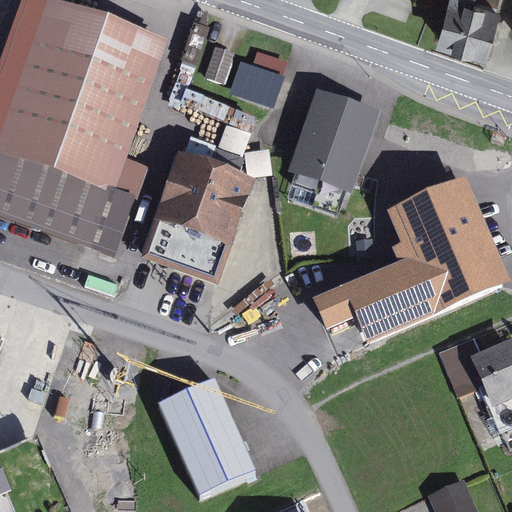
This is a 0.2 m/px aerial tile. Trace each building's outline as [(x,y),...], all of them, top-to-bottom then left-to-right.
[(473,0),(453,0),(441,45),(484,57),(496,16),(471,9),(473,0)] [(0,173),(0,213),(111,254),(127,213),(106,205),(160,58),(31,11),(0,96),(0,159),(4,161),(0,173)] [(285,55),(258,47),(247,82),(274,91),(285,55)] [(225,90),(234,62),(216,57),(207,84),(225,90)] [(187,96),(177,119),(201,129),(211,106),(187,96)] [(322,107),(294,186),(346,204),(374,125),(322,107)] [(212,155),(241,165),(254,126),(225,117),(212,155)] [(190,150),(186,161),(209,169),(213,159),(190,150)] [(473,224),(395,171),(365,213),(383,227),(394,210),(490,278),(495,287),(511,282),(511,261),(498,218),(473,224)] [(215,288),(248,197),(182,173),(149,264),(215,288)] [(511,411),(511,359),(508,351),(463,370),(485,423),(511,411)] [(213,389),(162,411),(202,501),(252,479),(213,389)] [(0,511),(64,511),(36,447),(0,463),(0,511)] [(440,511),(472,511),(463,489),(436,501),(440,511)]
